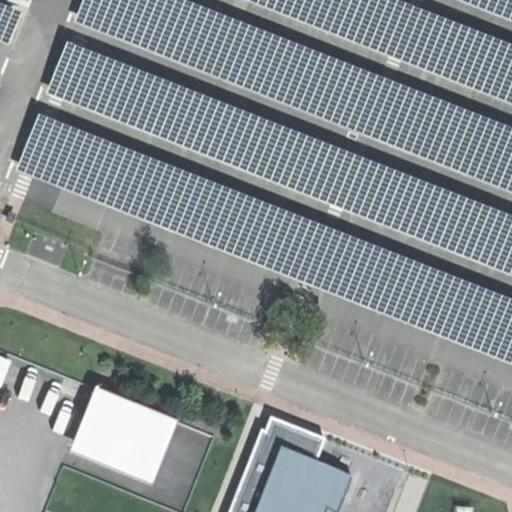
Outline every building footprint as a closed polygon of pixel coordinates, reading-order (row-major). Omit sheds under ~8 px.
[(240,0),(229,0),(225,12),(257,24),(263,8),(240,0)] [(510,250),(463,237),(460,247),(463,247),(461,256),(505,268),(510,250)] [(0,358),(0,387),(10,363),(0,358)] [(92,389),(68,453),(153,486),(177,421),(92,389)] [(259,432),(227,511),(251,511),(277,449),(315,464),(324,441),(271,420),(265,434),(259,432)] [(277,449),(251,511),(325,511),(326,511),(328,511),(335,511),(350,477),(315,464),(277,449)]
